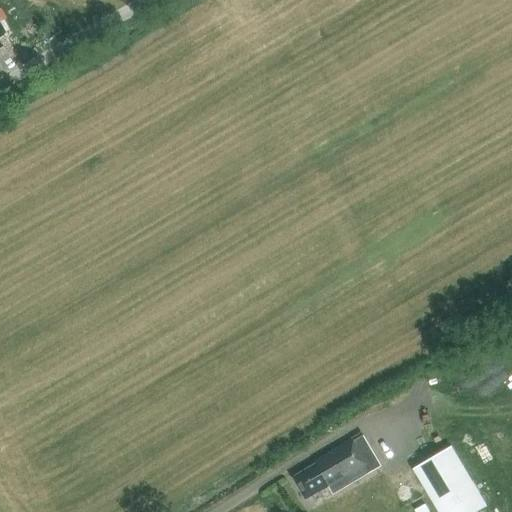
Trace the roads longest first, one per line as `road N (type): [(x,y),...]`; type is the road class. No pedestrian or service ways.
road 1 (track): [(388,405),(213,511)]
road 2 (unclassified): [(0,85),(147,0)]
